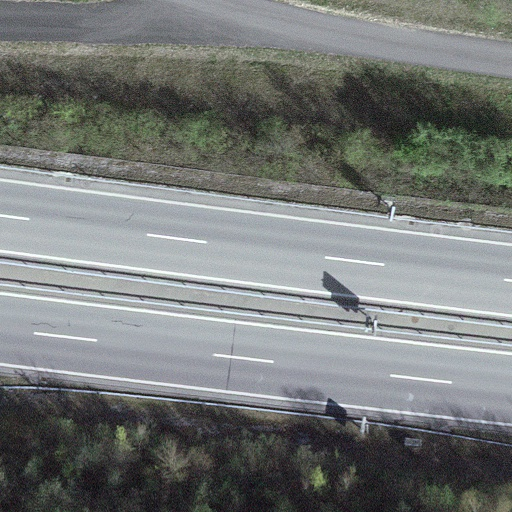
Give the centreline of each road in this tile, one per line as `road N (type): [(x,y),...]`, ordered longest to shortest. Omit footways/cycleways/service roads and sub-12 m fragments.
road 1 (motorway): [(511,278),(0,214)]
road 2 (motorway): [(0,327),(511,386)]
